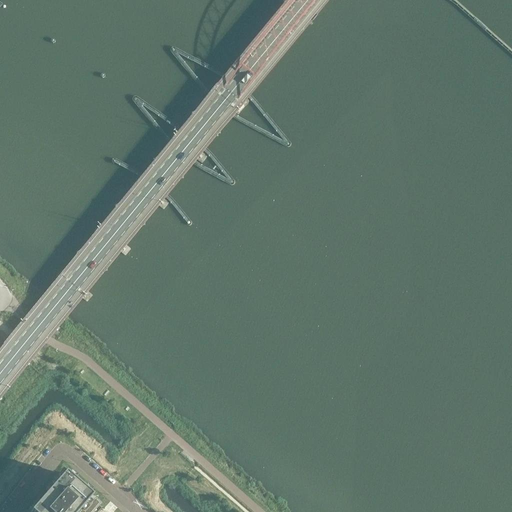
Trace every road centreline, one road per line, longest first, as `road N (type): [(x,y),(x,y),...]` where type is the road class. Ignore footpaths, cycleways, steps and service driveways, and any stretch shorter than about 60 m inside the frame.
road 1 (secondary): [(0,374),(310,0)]
road 2 (residential): [(10,511),(60,452),(128,511)]
